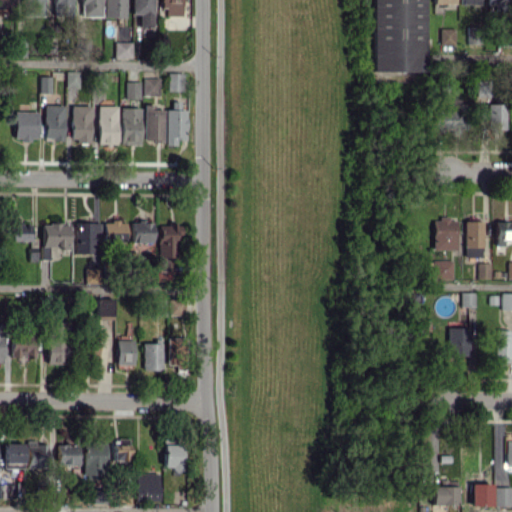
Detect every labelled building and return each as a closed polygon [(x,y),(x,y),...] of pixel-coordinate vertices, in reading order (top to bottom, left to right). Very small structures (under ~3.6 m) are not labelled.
[(42,0),(27,0),(28,16),(43,15),(42,0)] [(72,12),(71,0),(52,0),(53,12),(72,12)] [(76,0),(76,6),(80,6),(80,16),(99,16),(99,0),(76,0)] [(102,0),(102,17),(124,18),(124,0),(102,0)] [(130,0),(130,14),(139,14),(139,26),(151,26),(152,0),(130,0)] [(160,0),(160,15),(181,16),(181,0),(160,0)] [(371,0),(373,71),(426,70),(424,0),(371,0)] [(454,27),(439,28),(439,44),(454,44),(454,27)] [(130,58),(131,41),(113,41),(113,57),(130,58)] [(64,86),(78,86),(78,71),(64,71),(64,86)] [(166,90),(182,90),(182,72),(166,72),(166,90)] [(50,76),(38,76),(38,92),(49,93),(50,76)] [(158,77),(141,78),(142,96),(158,95),(158,77)] [(139,98),(139,81),(124,81),(124,98),(139,98)] [(164,109),(165,145),(175,145),(175,140),(185,140),(185,109),(178,109),(178,101),(170,101),(170,109),(164,109)] [(62,105),(42,104),(42,139),(62,140),(62,105)] [(90,105),(70,104),(69,141),(89,142),(90,105)] [(162,140),(162,109),(152,109),(153,104),(143,104),(142,139),(162,140)] [(115,105),(96,105),(96,143),(116,143),(115,105)] [(139,107),(119,107),(118,144),(139,144),(139,107)] [(36,111),(12,111),(12,139),(36,139),(36,111)] [(455,218),(431,218),(431,249),(456,249),(455,218)] [(481,257),(482,221),(463,220),(463,256),(481,257)] [(511,220),(494,221),(494,245),(503,245),(503,239),(511,239),(511,220)] [(124,221),(103,221),(103,243),(125,242),(124,221)] [(151,242),(151,221),(129,221),(129,242),(151,242)] [(92,232),(99,232),(99,222),(73,222),(74,253),(93,253),(92,232)] [(8,240),(29,241),(29,224),(9,223),(8,240)] [(67,224),(40,223),(40,259),(47,259),(48,246),(67,247),(67,224)] [(176,223),(156,224),(157,256),(178,255),(176,223)] [(156,259),(157,270),(170,269),(169,258),(156,259)] [(430,259),(429,278),(452,279),(453,260),(430,259)] [(489,262),(476,262),(476,278),(490,278),(489,262)] [(97,282),(97,268),(84,267),(83,282),(97,282)] [(459,292),(459,306),(473,306),(473,292),(459,292)] [(499,310),(511,310),(511,292),(500,292),(499,310)] [(94,298),(94,315),(108,316),(109,298),(94,298)] [(167,314),(184,314),(183,299),(167,299),(167,314)] [(467,356),(468,327),(446,327),(445,355),(467,356)] [(508,362),(509,330),(494,330),(494,361),(508,362)] [(9,356),(33,357),(34,335),(10,334),(9,356)] [(44,362),(65,363),(66,336),(45,335),(44,362)] [(165,364),(180,364),(181,337),(166,336),(165,364)] [(132,364),(132,339),(114,339),(114,364),(132,364)] [(160,342),(141,343),(141,369),(160,369),(160,342)] [(161,468),(180,469),(180,444),(170,444),(170,438),(162,438),(161,468)] [(105,442),(82,441),(81,474),(104,475),(105,442)] [(22,442),(2,442),(1,469),(22,469),(22,442)] [(24,466),(46,467),(46,442),(24,442),(24,466)] [(76,443),(55,443),(55,465),(76,464),(76,443)] [(132,501),(158,500),(157,472),(132,473),(132,501)] [(489,505),(489,484),(472,483),(472,505),(489,505)] [(0,484),(0,497),(12,497),(12,484),(0,484)] [(456,504),(456,485),(431,485),(431,504),(456,504)] [(509,506),(509,486),(492,486),(492,505),(509,506)] [(130,504),(129,488),(114,488),(115,504),(130,504)]
